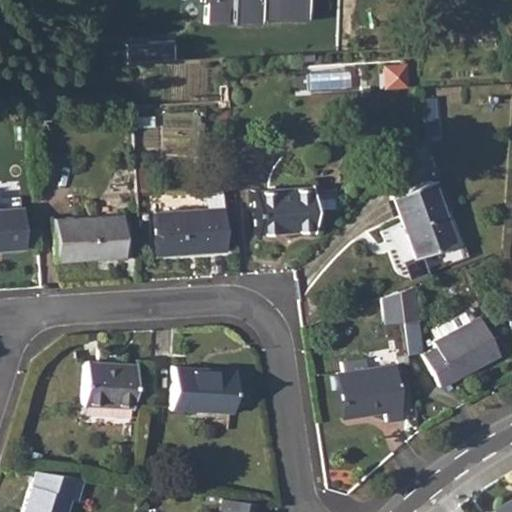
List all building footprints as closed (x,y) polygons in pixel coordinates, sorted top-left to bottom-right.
[(311,21),(310,0),(210,0),(210,21),(311,21)] [(390,196),(413,258),(453,242),(430,182),(390,196)] [(309,188),(250,192),(253,234),(312,230),(309,188)] [(203,208),(151,212),(154,255),(224,250),(220,191),(203,192),(203,208)] [(20,208),(0,209),(0,249),(23,248),(20,208)] [(119,214),(52,218),(54,261),(122,256),(119,214)] [(453,242),(413,258),(418,271),(457,255),(453,242)] [(410,285),(396,289),(401,322),(415,320),(410,285)] [(386,323),(401,322),(396,289),(383,295),(386,323)] [(433,346),(419,353),(437,385),(496,353),(476,317),(465,323),(460,314),(435,328),(439,336),(430,341),(433,346)] [(82,363),(80,404),(131,406),(133,366),(82,363)] [(392,364),(332,372),(339,417),(382,411),(383,420),(399,418),(392,364)] [(170,367),(168,408),(230,411),(233,370),(170,367)] [(80,477),(32,470),(19,511),(62,511),(67,497),(74,499),(80,477)] [(511,511),(511,503),(502,509),(503,511),(511,511)]
